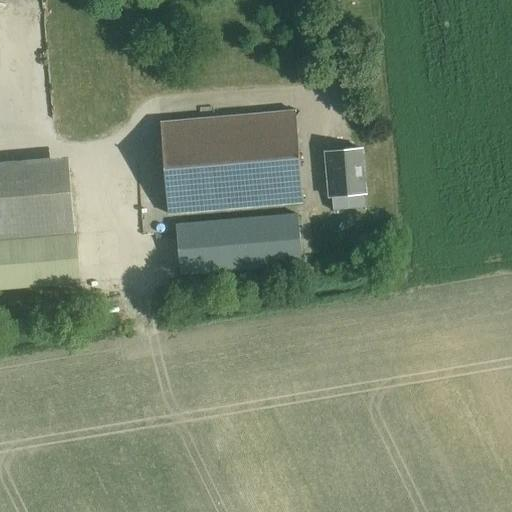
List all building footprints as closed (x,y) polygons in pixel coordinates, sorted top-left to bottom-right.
[(25,64),(25,86),(47,86),(47,64),(25,64)] [(160,123),(168,213),(303,201),(295,111),(160,123)] [(325,152),(328,197),(366,194),(362,148),(325,152)] [(0,167),(0,289),(77,283),(66,162),(0,167)] [(176,225),(180,274),(301,263),(297,214),(176,225)]
